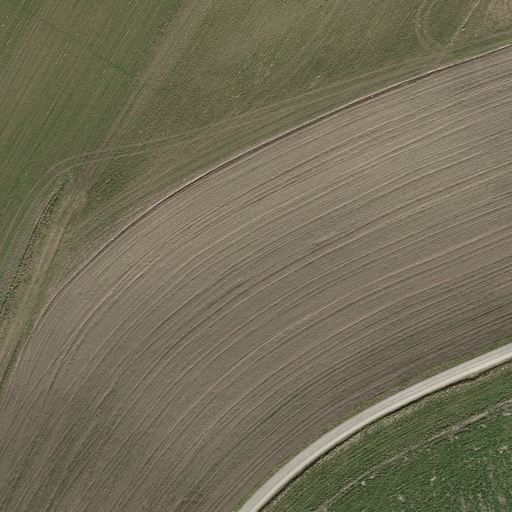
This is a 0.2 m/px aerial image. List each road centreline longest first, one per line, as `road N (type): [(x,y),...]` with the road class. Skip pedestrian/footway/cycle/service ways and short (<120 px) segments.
road 1 (track): [(247,511),(367,415),(511,349)]
road 2 (track): [(0,371),(66,210)]
